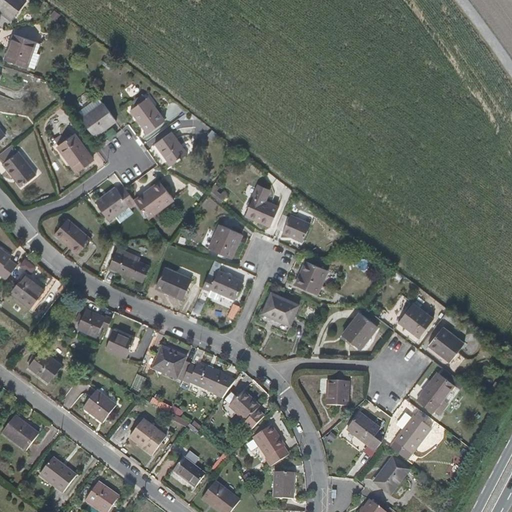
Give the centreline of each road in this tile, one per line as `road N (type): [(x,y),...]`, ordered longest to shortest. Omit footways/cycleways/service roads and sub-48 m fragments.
road 1 (residential): [(231,346),(89,282),(18,224)]
road 2 (residential): [(0,372),(178,511)]
road 3 (residential): [(316,511),(312,445),(273,376)]
road 4 (residential): [(18,224),(63,203),(130,154)]
road 5 (residential): [(273,376),(298,363),(369,365),(393,374)]
